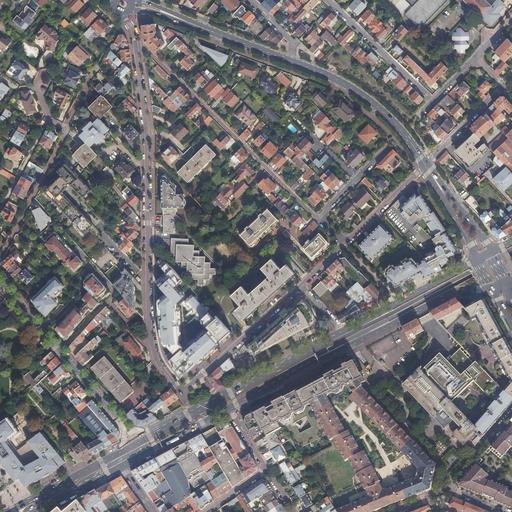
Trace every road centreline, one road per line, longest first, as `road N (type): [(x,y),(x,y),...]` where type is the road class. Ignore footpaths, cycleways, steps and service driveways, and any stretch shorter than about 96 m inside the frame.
road 1 (residential): [(135,46),(146,133),(149,335),(155,361),(181,392)]
road 2 (residential): [(317,218),(145,47),(135,46)]
road 3 (primary): [(292,372),(511,253)]
road 4 (primary): [(511,248),(304,353)]
road 5 (residential): [(135,442),(0,283)]
road 6 (secondary): [(289,61),(361,93),(425,164)]
road 7 (primary): [(353,343),(457,290),(491,288)]
road 8 (primary): [(475,261),(345,331)]
road 9 (residential): [(329,0),(433,101)]
road 10 (residential): [(0,256),(66,128)]
road 11 (secondary): [(167,13),(289,61)]
road 12 (residential): [(301,285),(206,371)]
